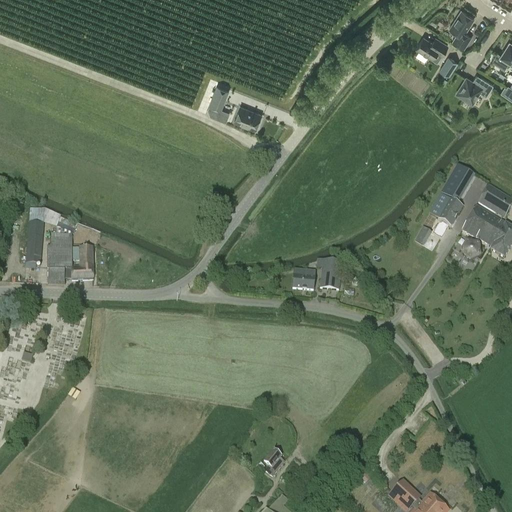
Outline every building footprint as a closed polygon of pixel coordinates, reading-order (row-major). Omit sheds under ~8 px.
[(461,12),(449,30),(457,35),(452,43),(463,50),(470,38),(464,34),(473,20),(461,12)] [(431,60),(436,53),(441,56),(447,46),(437,40),(434,45),(423,38),(416,50),(418,51),(415,56),(424,62),(427,57),(431,60)] [(508,44),(500,57),(499,58),(500,58),(511,66),(511,45),(509,44),(509,43),(508,44)] [(439,71),(448,76),(456,63),(448,57),(439,71)] [(481,78),(476,86),(466,79),(455,95),(471,105),(479,93),(486,97),(493,86),(481,78)] [(217,87),(209,106),(220,110),(228,92),(217,87)] [(500,94),(511,101),(511,99),(511,93),(503,88),(500,94)] [(240,108),(238,112),(234,123),(254,131),(255,127),(258,127),(260,121),(258,119),(260,116),(252,112),(240,108)] [(504,221),(511,206),(511,201),(488,187),(487,187),(478,205),(504,221)] [(451,228),(463,207),(440,194),(428,215),(439,221),(436,226),(445,232),(448,227),(451,228)] [(490,251),(504,259),(511,245),(511,229),(476,208),(462,231),(491,249),(490,251)] [(71,282),(93,282),(93,249),(79,249),(71,249),(71,248),(72,234),(73,235),(77,225),(60,218),(60,217),(44,210),(29,210),(28,224),(25,264),(40,266),(44,225),(56,229),(54,235),(50,235),(49,247),(46,247),(47,271),(46,271),(47,286),(65,286),(64,271),(71,271),(71,282)] [(415,242),(434,250),(440,236),(422,228),(415,242)] [(467,242),(461,252),(470,261),(480,257),(478,245),(467,242)] [(342,263),(317,260),(316,270),(321,271),(319,290),(338,292),(342,263)] [(293,277),(291,290),(313,292),(315,279),(314,279),(315,273),(294,272),(293,277)] [(23,359),(31,362),(33,356),(25,353),(23,359)] [(263,463),(268,468),(264,473),(272,479),(284,464),(279,460),(281,458),(273,451),(263,463)] [(391,493),(410,510),(411,509),(414,511),(412,511),(448,511),(449,511),(429,494),(421,503),(418,501),(421,499),(402,481),(391,493)] [(287,511),(283,509),(285,506),(288,502),(281,496),(267,511),(266,511),(265,511),(264,511),(287,511)]
